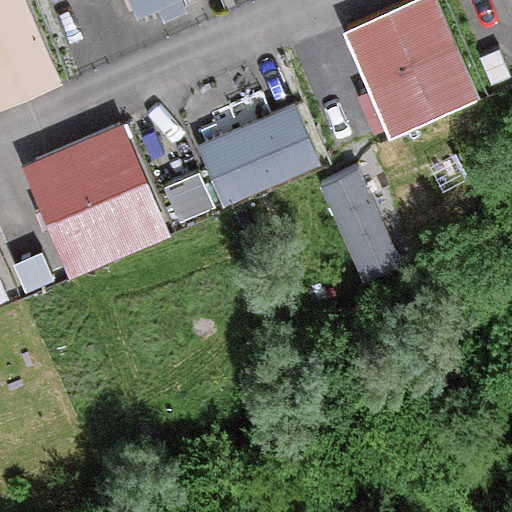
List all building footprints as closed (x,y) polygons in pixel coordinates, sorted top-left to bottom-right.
[(31,0),(0,0),(0,89),(58,67),(31,0)] [(135,0),(139,10),(163,0),(135,0)] [(447,0),(400,0),(355,19),(380,77),(356,87),(376,134),(485,88),(447,0)] [(295,47),(228,73),(266,170),(333,143),(295,47)] [(124,114),(38,152),(55,191),(38,198),(49,223),(68,215),(85,254),(169,217),(124,114)] [(364,154),(324,171),(366,268),(406,251),(364,154)] [(0,250),(0,291),(15,285),(0,250)]
